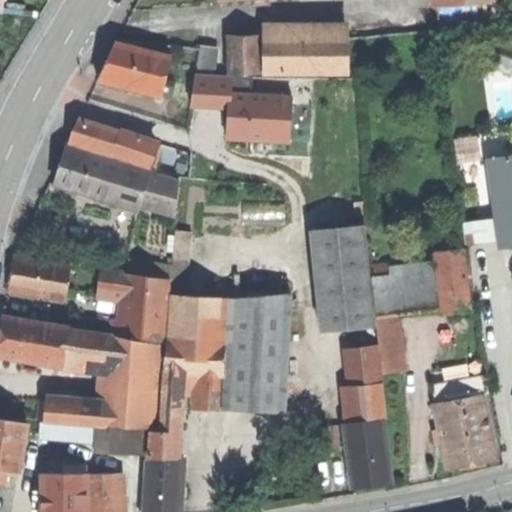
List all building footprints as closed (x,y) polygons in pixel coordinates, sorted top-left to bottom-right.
[(229,71),(260,71),(260,33),(229,34),(229,71)] [(264,71),(303,72),(303,36),(265,36),(264,71)] [(303,72),(316,72),(316,36),(303,36),(303,72)] [(316,36),(316,72),(349,72),(349,37),(316,36)] [(161,95),(171,55),(115,41),(106,60),(97,79),(161,95)] [(196,72),(212,74),(216,47),(199,44),(196,72)] [(68,141),(111,155),(119,130),(80,117),(74,129),(68,141)] [(511,144),(490,148),(492,159),(511,156),(511,144)] [(126,164),(67,145),(61,164),(55,184),(114,202),(126,164)] [(511,245),(511,156),(492,159),(503,247),(511,245)] [(179,179),(147,171),(139,200),(177,211),(179,179)] [(473,238),(490,237),(488,216),(471,218),(473,238)] [(322,333),(377,326),(376,316),(365,225),(309,232),(322,333)] [(436,253),(438,271),(443,308),(470,304),(463,249),(436,253)] [(11,274),(9,290),(66,299),(71,265),(14,256),(11,274)] [(372,268),(373,279),(392,276),(391,266),(372,268)] [(98,289),(123,294),(127,271),(102,267),(98,289)] [(169,279),(127,271),(123,294),(118,332),(164,341),(169,279)] [(373,279),(378,316),(400,313),(443,308),(438,271),(392,276),(373,279)] [(293,292),(229,297),(229,303),(228,319),(227,334),(224,382),(223,409),(286,413),(293,292)] [(169,294),(169,299),(229,303),(229,297),(169,294)] [(168,315),(198,317),(228,319),(229,303),(169,299),(168,315)] [(378,316),(376,316),(377,326),(383,371),(407,368),(400,313),(378,316)] [(70,326),(3,314),(0,333),(0,355),(63,367),(67,347),(70,326)] [(198,317),(197,333),(227,334),(228,319),(198,317)] [(110,334),(70,326),(67,347),(108,354),(110,334)] [(181,380),(201,381),(224,382),(227,334),(197,333),(168,331),(165,379),(181,380)] [(163,345),(110,334),(108,354),(105,404),(103,424),(156,428),(163,345)] [(349,348),(354,387),(382,384),(377,344),(349,348)] [(433,386),(437,404),(483,394),(490,393),(486,375),(433,386)] [(178,431),(181,380),(165,379),(162,430),(178,431)] [(200,408),(223,409),(224,382),(201,381),(200,408)] [(354,387),(358,422),(383,419),(386,418),(382,384),(354,387)] [(474,464),(497,459),(483,394),(437,404),(435,404),(448,469),(474,464)] [(45,420),(65,421),(66,401),(41,399),(41,403),(46,403),(45,420)] [(65,421),(103,424),(105,404),(66,401),(65,421)] [(27,423),(0,418),(0,467),(9,469),(19,471),(27,423)] [(358,422),(345,423),(353,488),(373,485),(391,483),(383,419),(358,422)] [(44,435),(57,435),(58,423),(45,422),(44,435)] [(56,440),(95,443),(96,426),(58,423),(57,435),(56,440)] [(147,429),(96,426),(95,443),(95,450),(145,454),(147,429)] [(177,456),(178,431),(162,430),(149,429),(147,454),(177,456)] [(180,511),(184,456),(177,456),(147,454),(144,511),(180,511)] [(0,479),(7,481),(9,469),(0,467),(0,479)] [(118,472),(88,473),(87,511),(125,511),(123,477),(118,472)] [(42,511),(41,511),(87,511),(88,473),(78,473),(71,473),(42,473),(42,490),(42,511)] [(33,511),(42,511),(42,490),(33,490),(33,511)]
